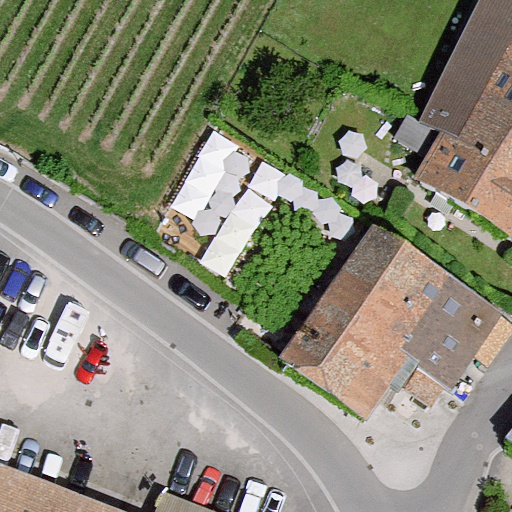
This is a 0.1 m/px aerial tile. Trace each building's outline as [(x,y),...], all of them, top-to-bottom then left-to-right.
[(493,0),(451,85),(511,123),(511,4),(504,0),(493,0)] [(511,235),(511,123),(451,85),(430,128),(450,141),(427,181),(511,235)] [(420,145),(430,128),(414,117),(405,135),(420,145)] [(241,270),(293,165),(218,127),(166,232),(241,270)] [(495,315),(381,239),(289,368),(367,423),(409,364),(422,373),(445,389),(495,315)] [(433,406),(445,389),(422,373),(409,390),(433,406)] [(0,511),(84,511),(0,479),(0,511)]
